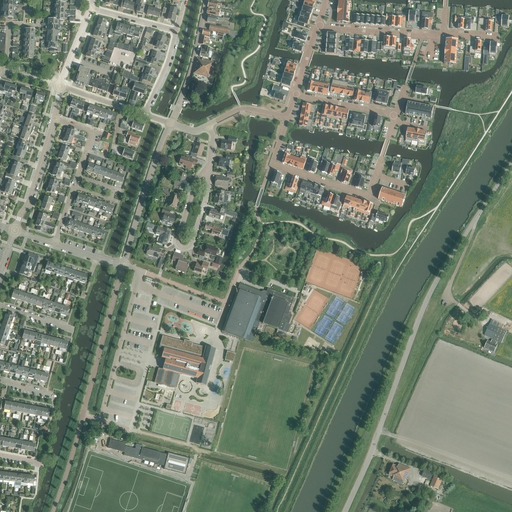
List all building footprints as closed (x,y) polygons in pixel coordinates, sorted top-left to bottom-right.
[(137,0),(137,1),(136,5),(138,6),(136,12),(143,14),(145,7),(141,6),(142,0),(137,0)] [(303,0),(301,5),(302,6),(302,5),(313,9),(315,4),(303,0)] [(339,0),(337,23),(349,24),(351,0),(339,0)] [(302,6),(300,11),(311,14),(313,9),(302,5),(302,6)] [(299,16),(298,16),(310,20),(311,14),(300,11),(299,16)] [(409,11),(409,22),(415,23),(416,21),(419,21),(419,16),(416,15),(416,12),(409,11)] [(423,18),(422,30),(428,30),(429,24),(432,24),(433,18),(429,18),(430,13),(423,12),(422,17),(423,18)] [(387,14),(386,21),(390,21),(389,27),(395,27),(396,15),(390,15),(387,14)] [(396,15),(395,27),(401,28),(402,22),(405,22),(406,16),(396,15)] [(298,16),(296,21),(308,25),(310,20),(298,16),(299,16),(298,16)] [(456,16),(455,22),(458,23),(458,29),(464,30),(465,17),(459,17),(456,16)] [(495,16),(495,22),(498,22),(498,24),(501,24),(501,27),(508,27),(509,16),(502,16),(502,17),(498,17),(495,16)] [(465,17),(464,30),(470,30),(471,24),(474,24),(474,18),(471,18),(465,17)] [(479,19),(478,25),(486,26),(485,32),(492,32),(493,20),(479,19)] [(100,20),(97,25),(105,28),(107,22),(100,20)] [(113,32),(113,34),(120,36),(121,33),(123,26),(118,24),(117,27),(115,27),(113,32)] [(103,33),(105,28),(97,25),(95,31),(103,33)] [(235,39),(236,32),(229,31),(230,29),(210,25),(209,30),(229,34),(228,37),(235,39)] [(131,39),(132,36),(133,37),(135,28),(135,27),(129,26),(129,27),(127,35),(126,38),(131,39)] [(139,34),(140,30),(135,28),(133,37),(138,38),(140,38),(141,34),(139,34)] [(297,29),(294,38),(306,42),(307,36),(301,34),(302,31),(297,29)] [(203,30),(202,34),(209,36),(209,37),(213,38),(213,36),(212,36),(213,31),(203,30)] [(106,34),(103,33),(95,31),(93,36),(101,39),(101,38),(104,40),(106,34)] [(157,42),(164,44),(166,38),(164,37),(165,34),(159,32),(158,36),(159,36),(157,42)] [(221,40),(225,41),(226,34),(218,32),(217,36),(222,37),(221,40)] [(202,36),(200,44),(205,45),(206,44),(207,44),(207,43),(208,43),(209,40),(214,41),(215,39),(202,36)] [(378,43),(377,50),(383,51),(383,49),(390,50),(390,38),(384,37),(384,43),(378,43)] [(91,39),(89,45),(97,49),(98,48),(99,49),(102,43),(92,39),(92,40),(91,39)] [(345,52),(353,52),(354,40),(346,39),(346,48),(345,50),(345,52)] [(405,39),(404,51),(410,52),(410,51),(414,51),(414,45),(411,45),(411,39),(405,39)] [(446,39),(444,64),(456,65),(458,40),(446,39)] [(152,45),(151,45),(146,43),(144,46),(152,49),(154,47),(162,50),(164,44),(157,42),(153,40),(152,45)] [(292,43),(290,49),(302,52),(304,47),(298,45),(299,42),(294,40),(293,43),(292,43)] [(354,40),(353,52),(360,53),(361,40),(354,40)] [(361,40),(360,53),(368,53),(369,41),(361,40)] [(369,41),(368,53),(376,54),(377,41),(369,41)] [(470,47),(469,53),(481,54),(482,42),(475,41),(475,47),(470,47)] [(41,47),(41,49),(45,49),(45,48),(47,48),(47,49),(50,49),(50,52),(58,53),(58,49),(57,49),(57,43),(53,42),(53,43),(47,43),(47,42),(45,42),(45,43),(45,47),(41,47)] [(487,48),(486,54),(490,54),(489,56),(496,56),(497,43),(490,42),(490,49),(487,48)] [(89,45),(86,51),(95,54),(97,49),(89,45)] [(141,45),(139,50),(143,51),(143,50),(149,52),(148,57),(158,60),(160,55),(153,52),(153,53),(151,53),(152,49),(144,46),(141,45)] [(212,49),(204,47),(203,50),(201,50),(200,57),(208,58),(210,52),(211,52),(212,49)] [(86,57),(93,60),(95,60),(96,57),(94,57),(95,54),(86,51),(85,54),(86,54),(85,56),(86,57)] [(156,66),(158,61),(158,60),(148,57),(146,62),(136,58),(135,62),(139,63),(147,66),(148,63),(149,63),(149,64),(156,66)] [(197,58),(193,74),(208,78),(210,73),(211,74),(213,62),(197,58)] [(287,61),(285,67),(296,71),(298,65),(287,61)] [(139,63),(138,66),(143,68),(142,73),(143,74),(152,77),(154,72),(147,69),(147,70),(145,69),(147,66),(139,63)] [(87,87),(88,86),(91,77),(88,76),(90,70),(80,67),(75,83),(87,87)] [(285,67),(283,72),(294,76),(296,71),(285,67)] [(281,77),(281,78),(292,81),(294,76),(283,72),(281,77)] [(131,74),(129,79),(140,82),(144,84),(145,81),(150,83),(152,77),(143,74),(141,79),(134,76),(134,75),(131,74)] [(281,77),(279,83),(291,87),(292,81),(281,78),(281,77)] [(333,80),(330,92),(338,94),(340,81),(333,80)] [(340,81),(338,94),(340,94),(345,95),(348,83),(340,81)] [(1,85),(0,87),(0,91),(3,92),(6,93),(5,97),(8,97),(11,85),(5,83),(5,86),(1,85)] [(345,95),(353,97),(355,84),(348,83),(345,95)] [(138,93),(145,95),(147,88),(135,84),(133,91),(130,101),(135,103),(138,93)] [(12,91),(16,92),(17,87),(11,85),(8,97),(10,97),(11,94),(11,95),(12,91)] [(274,92),(272,98),(283,102),(285,96),(280,94),(282,88),(274,86),(272,91),(274,92)] [(417,87),(416,93),(428,95),(430,89),(424,88),(425,87),(421,86),(421,87),(417,87)] [(112,91),(114,92),(113,95),(119,97),(121,90),(115,88),(115,87),(113,87),(112,91)] [(121,90),(119,97),(125,99),(127,95),(128,95),(130,89),(122,87),(121,90)] [(375,88),(374,94),(377,94),(375,102),(382,103),(384,90),(378,89),(379,88),(375,88)] [(27,90),(25,98),(24,101),(26,102),(27,99),(31,100),(33,92),(27,90)] [(384,90),(382,103),(387,104),(389,96),(392,97),(393,91),(390,91),(384,90)] [(38,105),(39,101),(43,102),(45,95),(37,93),(34,103),(38,105)] [(72,99),(70,107),(73,108),(71,113),(74,114),(78,101),(72,99)] [(85,104),(78,101),(74,114),(72,120),(75,121),(79,110),(82,111),(85,112),(86,108),(84,107),(85,104)] [(409,102),(408,102),(408,103),(407,106),(407,110),(406,110),(406,111),(406,114),(409,115),(412,115),(412,116),(415,116),(416,116),(418,117),(419,117),(421,117),(422,118),(422,117),(424,118),(425,118),(428,119),(431,119),(432,116),(432,115),(433,111),(433,112),(433,111),(433,108),(434,108),(434,107),(433,107),(430,107),(430,106),(430,107),(427,106),(424,105),(421,105),(418,104),(417,104),(415,104),(414,103),(414,104),(412,103),(411,103),(409,102)] [(314,113),(316,106),(304,103),(302,111),(314,113)] [(89,105),(87,113),(90,114),(88,118),(91,119),(93,115),(95,107),(89,105)] [(0,106),(0,112),(11,116),(12,114),(5,112),(6,108),(0,106)] [(93,115),(99,117),(101,109),(95,107),(93,115)] [(107,111),(101,109),(99,117),(104,119),(107,111)] [(116,114),(107,111),(104,119),(103,123),(101,129),(104,130),(106,125),(109,126),(111,121),(113,122),(116,114)] [(314,113),(302,111),(302,113),(301,113),(300,118),(301,118),(313,121),(314,113)] [(21,116),(20,119),(33,124),(35,118),(35,116),(29,114),(29,116),(28,115),(27,119),(21,116)] [(349,122),(348,127),(351,128),(351,127),(357,128),(360,115),(354,114),(352,122),(349,122)] [(360,115),(357,128),(363,129),(363,130),(366,131),(367,125),(364,124),(365,117),(360,115)] [(373,127),(379,128),(380,124),(382,125),(382,121),(381,121),(382,117),(375,116),(373,127)] [(132,128),(142,132),(144,125),(137,122),(128,118),(127,122),(133,124),(132,128)] [(301,118),(299,126),(311,128),(313,121),(301,118)] [(19,122),(26,124),(24,127),(33,130),(34,127),(33,126),(32,126),(33,124),(20,119),(19,122)] [(13,127),(12,129),(20,132),(19,132),(22,133),(29,135),(30,133),(31,133),(32,133),(33,130),(24,127),(23,130),(13,127)] [(68,129),(66,135),(73,138),(84,142),(84,141),(85,139),(74,135),(75,132),(76,132),(77,129),(71,127),(70,130),(68,129)] [(408,128),(406,139),(412,141),(414,129),(408,128)] [(414,129),(412,141),(418,142),(419,141),(418,140),(420,131),(420,130),(416,130),(414,129)] [(420,131),(418,140),(419,141),(425,142),(425,139),(427,139),(428,135),(426,135),(427,132),(420,131)] [(128,144),(136,146),(136,144),(137,144),(140,138),(133,135),(133,134),(128,133),(125,132),(124,135),(127,136),(126,137),(130,139),(128,144)] [(27,141),(29,135),(22,133),(20,139),(27,141)] [(198,143),(200,138),(186,133),(185,137),(196,140),(195,142),(198,143)] [(71,144),(73,138),(66,135),(64,141),(71,144)] [(231,142),(236,143),(236,138),(228,137),(228,141),(222,141),(221,149),(230,150),(231,142)] [(25,146),(26,143),(18,140),(17,143),(20,144),(18,150),(25,153),(28,147),(25,146)] [(197,155),(200,156),(204,146),(196,144),(193,153),(191,153),(190,156),(196,158),(197,155)] [(62,146),(60,152),(68,155),(70,149),(62,146)] [(122,156),(132,159),(135,153),(122,148),(121,152),(123,153),(122,156)] [(13,155),(12,158),(18,160),(19,158),(23,159),(25,153),(18,150),(16,156),(13,155)] [(66,161),(68,155),(60,152),(58,158),(66,161)] [(285,154),(282,163),(287,165),(290,156),(285,154)] [(229,160),(234,160),(234,156),(226,155),(226,159),(220,158),(219,167),(228,168),(229,160)] [(290,156),(287,165),(293,167),(293,166),(296,158),(290,156)] [(192,163),(196,165),(197,161),(186,157),(186,159),(181,157),(179,164),(182,165),(183,166),(183,165),(186,166),(186,168),(190,170),(192,163)] [(301,160),(298,168),(303,170),(307,159),(301,157),(300,159),(301,160)] [(14,162),(12,168),(19,171),(21,165),(17,163),(18,160),(12,158),(11,161),(14,162)] [(313,159),(309,158),(307,164),(310,165),(308,172),(314,174),(318,163),(312,161),(313,159)] [(323,159),(321,165),(324,167),(322,172),(328,174),(331,165),(332,162),(323,159)] [(55,163),(54,166),(55,167),(54,169),(62,172),(64,166),(75,170),(75,169),(76,167),(70,165),(62,162),(61,164),(56,163),(55,163)] [(393,166),(392,172),(400,174),(400,173),(403,174),(404,167),(401,167),(402,166),(401,166),(402,163),(394,162),(394,165),(393,166)] [(87,171),(93,173),(95,166),(89,164),(87,171)] [(331,165),(328,174),(333,176),(334,176),(333,176),(335,170),(339,171),(341,165),(337,164),(336,166),(331,165)] [(93,173),(99,175),(101,168),(95,166),(93,173)] [(404,167),(403,174),(406,174),(406,175),(413,176),(414,176),(415,169),(408,167),(407,167),(407,168),(404,167)] [(6,173),(5,176),(12,178),(13,176),(17,177),(19,171),(12,168),(10,174),(6,173)] [(101,168),(99,175),(104,177),(107,170),(101,168)] [(343,168),(340,175),(344,176),(341,183),(348,185),(348,183),(352,172),(343,168)] [(52,175),(60,178),(62,172),(54,169),(52,175)] [(107,170),(104,177),(110,179),(113,172),(107,170)] [(116,181),(119,174),(113,172),(110,179),(116,181)] [(282,174),(275,172),(273,178),(272,178),(271,182),(272,182),(272,183),(278,185),(277,187),(280,189),(283,182),(279,181),(282,174)] [(174,186),(184,189),(187,181),(185,180),(186,176),(178,173),(174,186)] [(357,173),(355,180),(358,181),(356,186),(356,187),(355,188),(362,190),(362,189),(362,188),(365,179),(366,176),(357,173)] [(119,174),(116,181),(122,183),(125,176),(119,174)] [(12,178),(5,176),(4,179),(8,180),(6,186),(13,189),(15,183),(11,181),(12,178)] [(215,185),(227,187),(228,183),(229,183),(230,183),(231,182),(231,181),(231,180),(230,179),(228,179),(229,178),(216,177),(215,185)] [(51,180),(49,186),(59,189),(60,187),(57,185),(58,182),(59,180),(54,178),(53,181),(51,180)] [(287,184),(285,190),(294,193),(296,190),(297,190),(298,186),(297,186),(299,180),(293,178),(290,185),(287,184)] [(300,190),(299,192),(305,194),(306,192),(308,183),(303,182),(300,190)] [(310,193),(310,196),(315,198),(319,186),(313,185),(310,193)] [(9,194),(11,195),(12,196),(14,189),(13,189),(6,186),(4,193),(0,191),(0,192),(0,194),(8,197),(9,194)] [(54,194),(55,191),(59,192),(59,189),(49,186),(47,192),(54,194)] [(319,186),(315,198),(320,199),(324,188),(319,186)] [(171,193),(172,190),(163,188),(162,190),(169,196),(170,195),(171,195),(167,206),(176,208),(180,196),(171,193)] [(406,196),(382,188),(379,200),(382,201),(382,200),(382,199),(385,200),(385,201),(384,202),(396,206),(396,205),(397,204),(400,204),(399,206),(399,207),(402,208),(406,196)] [(214,194),(213,197),(214,197),(214,203),(223,204),(223,201),(228,201),(228,196),(224,195),(225,192),(218,191),(218,194),(214,194)] [(323,199),(321,205),(330,208),(334,196),(329,194),(328,194),(329,194),(328,195),(327,200),(323,199)] [(77,203),(82,204),(84,197),(79,195),(77,199),(76,199),(74,204),(75,205),(77,204),(77,203)] [(334,196),(330,208),(339,211),(341,204),(338,203),(340,199),(340,198),(340,197),(334,196)] [(347,196),(343,207),(349,209),(350,206),(349,206),(352,198),(347,196)] [(45,197),(43,202),(51,205),(53,199),(45,197)] [(84,197),(82,204),(81,206),(87,208),(88,206),(90,199),(84,197)] [(88,206),(94,208),(96,201),(90,199),(88,206)] [(102,203),(96,201),(94,208),(100,210),(102,203)] [(359,210),(359,212),(364,214),(365,211),(368,203),(362,201),(359,210)] [(49,211),(51,205),(43,202),(41,209),(49,211)] [(100,210),(106,212),(108,205),(102,203),(100,210)] [(365,211),(364,214),(369,216),(370,213),(373,204),(368,203),(365,211)] [(114,207),(108,205),(106,212),(112,214),(114,207)] [(171,227),(172,224),(173,224),(175,216),(169,214),(170,210),(163,208),(162,213),(165,214),(163,221),(167,223),(167,225),(171,227)] [(222,213),(224,213),(223,213),(228,215),(229,212),(224,211),(225,210),(217,208),(216,211),(211,209),(209,216),(220,220),(222,213)] [(75,216),(73,222),(70,221),(68,228),(73,230),(76,223),(77,223),(78,217),(79,214),(73,212),(72,215),(75,216)] [(47,216),(39,213),(37,219),(45,222),(47,216)] [(377,216),(371,215),(369,221),(373,222),(374,218),(376,219),(379,220),(379,221),(383,222),(383,221),(387,222),(387,223),(389,216),(378,213),(377,216)] [(37,219),(35,225),(38,226),(37,230),(42,232),(44,228),(43,228),(44,225),(55,229),(56,226),(45,222),(37,219)] [(73,230),(74,230),(80,232),(82,225),(77,223),(76,223),(73,230)] [(221,231),(224,232),(224,230),(214,226),(214,227),(206,224),(204,229),(212,232),(211,234),(219,237),(219,236),(221,231)] [(80,232),(85,234),(88,227),(82,225),(80,232)] [(94,229),(88,227),(85,234),(92,236),(94,229)] [(158,243),(166,245),(171,231),(163,228),(163,229),(158,227),(156,233),(161,235),(158,243)] [(92,236),(97,238),(100,231),(94,229),(92,236)] [(106,233),(100,231),(97,238),(103,240),(106,233)] [(205,253),(215,257),(218,249),(207,245),(205,251),(199,249),(197,255),(203,257),(205,253)] [(146,255),(159,258),(161,250),(149,246),(146,255)] [(23,260),(22,262),(23,262),(35,266),(37,261),(35,260),(36,256),(29,253),(27,257),(25,257),(24,260),(23,260)] [(175,270),(185,273),(189,262),(182,260),(183,256),(175,253),(172,260),(178,262),(175,270)] [(33,272),(35,267),(35,266),(23,262),(21,268),(29,271),(33,272)] [(194,271),(201,274),(203,268),(206,270),(208,264),(203,262),(202,265),(196,263),(194,271)] [(47,264),(45,263),(42,270),(45,271),(45,270),(51,272),(53,264),(48,263),(47,264)] [(51,272),(57,274),(59,266),(53,264),(51,272)] [(27,277),(29,271),(21,268),(19,274),(27,277)] [(62,276),(68,278),(70,270),(65,268),(62,276)] [(73,282),(74,280),(76,272),(70,270),(68,278),(67,280),(73,282)] [(82,274),(76,272),(74,280),(79,282),(82,274)] [(88,276),(82,274),(79,282),(85,284),(88,276)] [(237,289),(222,331),(240,338),(252,343),(260,323),(278,329),(284,314),(288,315),(294,298),(267,288),(266,293),(264,292),(262,293),(239,284),(238,290),(237,289)] [(12,298),(18,300),(20,293),(14,290),(12,298)] [(26,295),(20,293),(18,300),(24,302),(26,295)] [(24,302),(30,304),(32,297),(26,295),(24,302)] [(39,299),(32,297),(30,304),(36,306),(39,299)] [(54,304),(51,303),(50,303),(48,310),(54,312),(57,305),(58,302),(58,301),(59,298),(56,297),(54,304)] [(36,306),(42,308),(44,301),(39,299),(36,306)] [(48,302),(45,301),(44,301),(42,308),(48,310),(50,303),(51,303),(51,301),(49,300),(48,302)] [(63,307),(57,305),(54,312),(60,314),(63,307)] [(63,307),(60,314),(67,316),(69,309),(63,307)] [(4,321),(11,323),(13,317),(16,318),(17,314),(8,311),(7,315),(5,315),(4,321)] [(284,314),(278,329),(282,331),(285,323),(289,324),(292,316),(288,315),(284,314)] [(491,320),(484,335),(502,343),(507,332),(498,327),(499,325),(499,324),(491,320)] [(11,323),(4,321),(2,327),(10,329),(11,323)] [(10,329),(2,327),(0,331),(0,332),(8,335),(10,329)] [(23,339),(29,340),(31,333),(25,331),(23,339)] [(35,342),(37,334),(31,333),(29,340),(35,342)] [(35,342),(34,345),(33,348),(36,349),(37,345),(41,346),(41,343),(43,336),(37,334),(35,342)] [(47,345),(49,338),(43,336),(41,343),(47,345)] [(162,336),(160,342),(159,348),(164,349),(161,358),(165,359),(165,361),(163,367),(163,370),(159,368),(155,383),(158,383),(164,384),(164,385),(167,386),(167,385),(173,387),(176,388),(180,374),(197,379),(196,383),(206,386),(215,349),(212,348),(210,348),(208,347),(206,347),(205,348),(192,344),(193,343),(186,342),(186,343),(184,342),(162,336),(163,336),(162,336)] [(54,347),(56,339),(49,338),(47,345),(54,347)] [(60,348),(62,341),(56,339),(54,347),(60,348)] [(488,341),(484,348),(494,352),(497,345),(496,345),(497,342),(492,340),(491,342),(488,341)] [(68,343),(62,341),(60,348),(66,350),(68,343)] [(227,351),(225,360),(233,362),(236,354),(227,351)] [(12,362),(13,358),(10,358),(9,364),(5,364),(3,371),(10,373),(12,365),(12,362)] [(25,365),(26,362),(23,361),(21,368),(18,367),(16,374),(22,376),(24,368),(25,365)] [(10,373),(16,374),(18,367),(12,365),(10,373)] [(22,376),(28,378),(30,370),(24,368),(22,376)] [(28,378),(34,379),(36,372),(30,370),(28,378)] [(40,381),(42,373),(36,372),(34,379),(40,381)] [(49,375),(42,373),(40,381),(47,382),(49,375)] [(16,441),(15,449),(21,450),(23,442),(23,439),(20,438),(20,441),(16,441)] [(108,448),(123,452),(126,443),(110,439),(108,448)] [(168,455),(166,454),(143,448),(143,446),(140,445),(138,450),(135,449),(126,447),(125,453),(124,455),(163,466),(165,466),(164,469),(185,475),(189,458),(168,453),(168,455)] [(411,469),(399,464),(398,467),(393,465),(389,476),(394,477),(393,480),(404,484),(405,480),(406,480),(411,469)] [(424,471),(422,476),(430,480),(433,474),(424,471)] [(442,481),(434,478),(430,486),(438,489),(442,481)]
